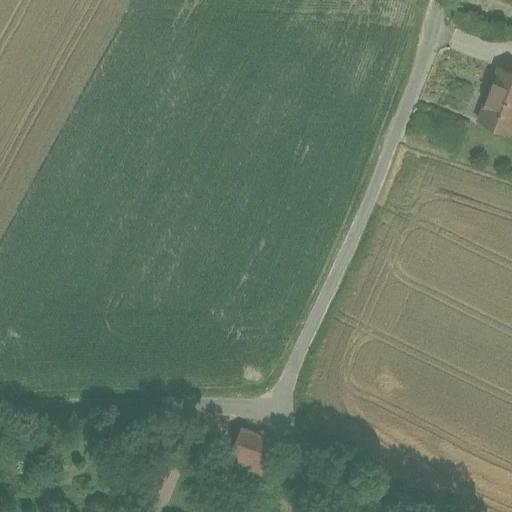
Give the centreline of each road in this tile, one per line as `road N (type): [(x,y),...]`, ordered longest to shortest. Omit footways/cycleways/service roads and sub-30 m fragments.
road 1 (residential): [(273,415),(368,201),(438,0)]
road 2 (residential): [(0,416),(169,407),(273,415)]
road 3 (residential): [(352,511),(273,415)]
